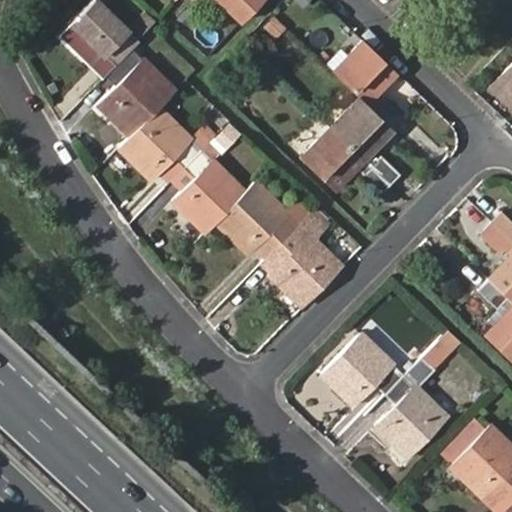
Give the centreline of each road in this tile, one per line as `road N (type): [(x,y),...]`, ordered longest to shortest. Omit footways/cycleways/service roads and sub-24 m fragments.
road 1 (residential): [(245,383),(115,241),(26,105),(0,50)]
road 2 (residential): [(490,140),(245,383)]
road 3 (residential): [(351,0),(490,140)]
road 4 (residential): [(369,511),(245,383)]
road 5 (motorway): [(128,511),(0,389)]
